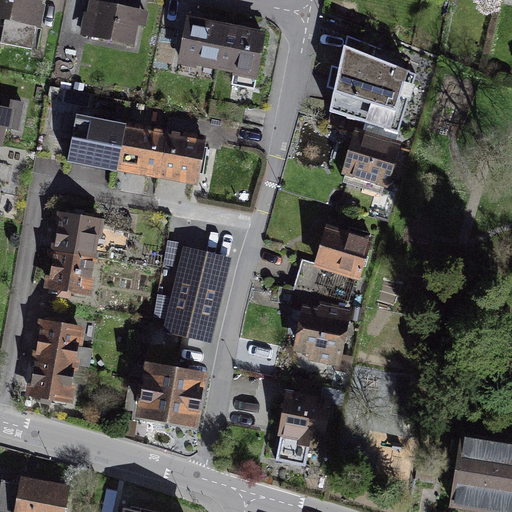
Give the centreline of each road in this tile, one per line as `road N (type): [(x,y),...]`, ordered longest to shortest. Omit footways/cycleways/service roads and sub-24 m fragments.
road 1 (residential): [(304,25),(203,479)]
road 2 (residential): [(0,421),(203,479)]
road 3 (residential): [(182,0),(304,25)]
